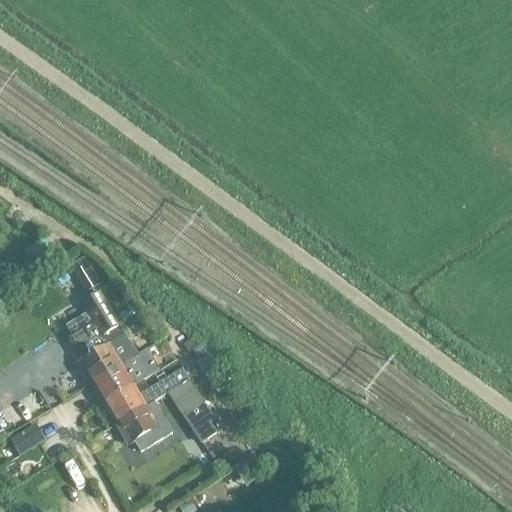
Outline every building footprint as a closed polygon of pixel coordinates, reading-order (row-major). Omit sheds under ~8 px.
[(63,252),(47,234),(23,254),(39,273),(63,252)] [(99,294),(82,304),(94,324),(103,339),(121,329),(99,294)] [(80,364),(93,385),(138,358),(121,329),(103,339),(94,324),(69,339),(83,362),(80,364)] [(198,348),(193,341),(184,347),(189,354),(198,348)] [(215,366),(209,356),(196,365),(202,374),(204,373),(215,366)] [(93,385),(105,405),(133,388),(127,378),(144,368),(138,358),(93,385)] [(133,388),(105,405),(118,426),(151,406),(169,395),(186,385),(189,383),(182,371),(139,397),(133,388)] [(219,433),(186,385),(169,395),(202,444),(219,433)] [(164,426),(151,406),(118,426),(130,446),(164,426)] [(34,427),(9,443),(18,458),(44,442),(34,427)]
